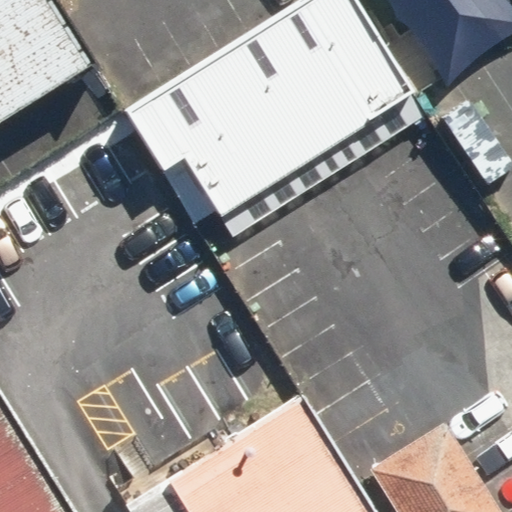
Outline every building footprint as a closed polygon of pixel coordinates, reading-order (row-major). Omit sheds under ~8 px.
[(0,0),(0,115),(75,70),(32,0),(0,0)] [(344,0),(296,0),(115,110),(153,173),(175,160),(208,215),(404,96),(344,0)] [(511,24),(493,0),(380,0),(440,80),(511,26),(511,24)] [(371,511),(296,390),(149,479),(170,511),(371,511)] [(0,511),(67,511),(0,401),(0,511)] [(484,511),(431,430),(356,479),(376,511),(484,511)]
